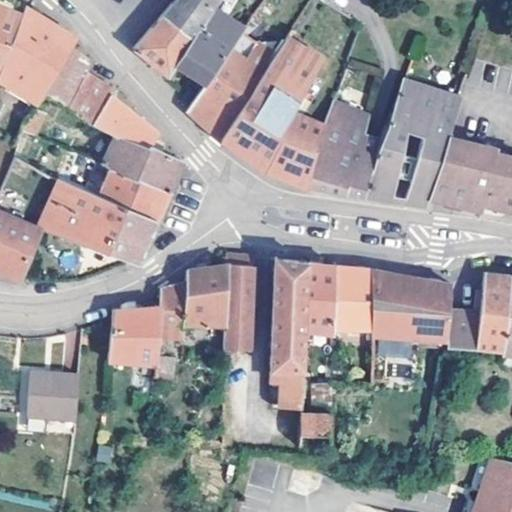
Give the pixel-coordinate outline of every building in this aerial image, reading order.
[(0,0),(0,71),(27,8),(14,0),(0,0)] [(174,0),(160,16),(153,25),(166,35),(179,19),(197,33),(214,7),(216,4),(217,4),(220,0),(174,0)] [(322,0),(317,8),(333,21),(339,8),(327,0),(322,0)] [(209,81),(244,26),(214,7),(197,33),(178,62),(195,72),(209,81)] [(72,45),(73,46),(77,40),(61,29),(28,8),(27,8),(0,71),(0,74),(42,97),(43,94),(42,94),(72,45)] [(333,21),(317,56),(342,67),(362,23),(339,8),(333,21)] [(199,119),(219,137),(264,62),(282,37),(251,15),(244,26),(209,81),(194,104),(190,111),(199,119)] [(178,62),(197,33),(179,19),(166,35),(153,25),(135,47),(158,67),(168,75),(169,76),(178,62)] [(94,62),(73,46),(72,45),(42,94),(43,94),(68,107),(92,64),(93,64),(94,62)] [(312,188),(332,105),(336,91),(294,73),(264,62),(219,137),(232,146),(264,169),(288,179),(312,188)] [(98,68),(93,64),(92,64),(68,107),(86,116),(85,118),(93,121),(112,96),(113,97),(117,91),(104,83),(93,76),(98,68)] [(364,198),(389,202),(413,134),(429,140),(404,204),(427,207),(428,197),(427,197),(447,134),(459,95),(458,95),(405,78),(386,134),(367,191),(364,198)] [(93,121),(117,134),(147,149),(150,146),(151,146),(160,134),(133,113),(113,97),(112,96),(93,121)] [(332,105),(312,188),(331,192),(344,194),(346,195),(360,128),(363,113),(332,105)] [(26,130),(36,134),(43,117),(33,113),(26,130)] [(386,134),(360,128),(346,195),(350,195),(351,187),(367,191),(386,134)] [(147,149),(117,134),(105,163),(104,164),(170,192),(182,161),(164,153),(151,146),(150,146),(147,149)] [(496,147),(447,134),(427,197),(428,197),(447,202),(483,211),(484,204),(510,209),(511,209),(511,154),(495,150),(496,147)] [(108,175),(99,195),(158,221),(164,206),(170,192),(104,164),(105,163),(71,149),(58,178),(87,190),(96,170),(108,175)] [(99,195),(87,190),(58,178),(37,228),(43,230),(126,260),(139,264),(147,245),(158,221),(99,195)] [(351,187),(350,195),(364,198),(367,191),(351,187)] [(0,266),(19,275),(37,228),(0,215),(0,266)] [(254,256),(227,253),(227,264),(228,264),(226,323),(225,350),(250,351),(254,256)] [(290,260),(276,259),(271,370),(275,397),(274,406),(301,408),(304,331),(307,263),(290,260)] [(334,327),(336,267),(338,267),(338,266),(318,264),(311,263),(307,263),(304,331),(334,333),(335,333),(336,328),(334,327)] [(185,324),(226,323),(228,264),(227,264),(205,267),(188,270),(187,283),(171,287),(161,291),(160,306),(161,306),(159,336),(184,337),(185,324)] [(0,275),(17,279),(19,275),(0,266),(0,275)] [(367,336),(372,337),(372,270),(350,268),(338,267),(336,267),(334,327),(336,328),(367,329),(367,336)] [(372,337),(446,342),(449,310),(450,310),(451,285),(434,281),(390,273),(372,270),(372,337)] [(450,310),(449,310),(446,342),(446,347),(448,348),(485,351),(503,353),(511,276),(485,273),(480,313),(467,312),(460,311),(450,310)] [(511,355),(511,276),(503,353),(503,354),(511,355)] [(159,336),(161,306),(160,306),(137,307),(114,309),(108,360),(143,363),(156,364),(157,364),(159,336)] [(153,394),(156,364),(143,363),(139,369),(137,389),(137,393),(153,394)] [(28,414),(30,414),(46,415),(79,417),(81,374),(30,372),(28,414)] [(299,455),(330,456),(332,413),(331,413),(332,381),(332,379),(331,379),(313,379),(312,415),(301,415),(299,455)] [(30,414),(29,431),(45,431),(46,415),(30,414)] [(471,511),(485,456),(474,453),(461,511),(471,511)] [(511,511),(511,463),(485,456),(471,511),(511,511)]
